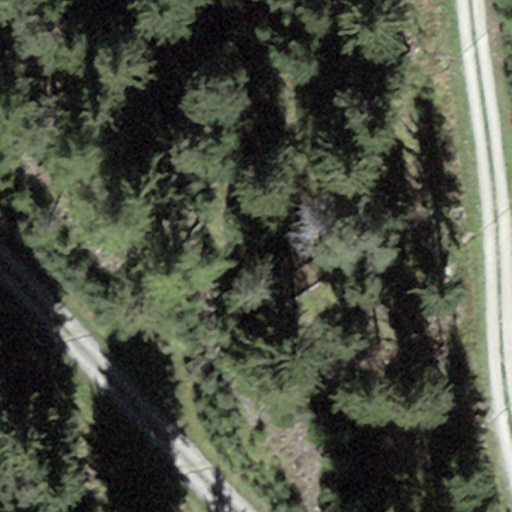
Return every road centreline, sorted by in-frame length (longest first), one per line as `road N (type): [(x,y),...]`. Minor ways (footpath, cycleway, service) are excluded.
road 1 (track): [(511,390),(473,0)]
road 2 (track): [(0,256),(244,511)]
